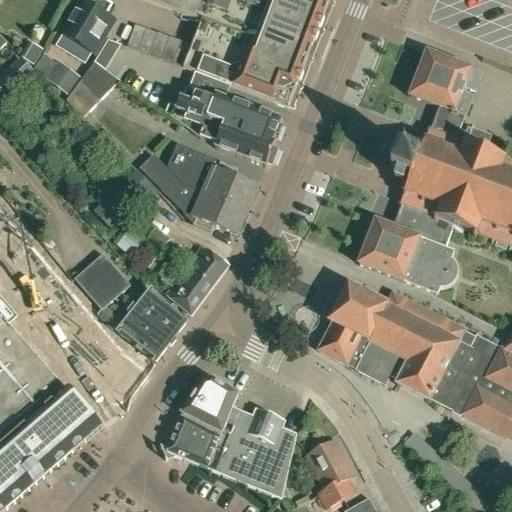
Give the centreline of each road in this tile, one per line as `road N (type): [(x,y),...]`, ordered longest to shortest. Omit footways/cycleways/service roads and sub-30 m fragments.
road 1 (secondary): [(214,327),(277,213),(359,0)]
road 2 (unclassified): [(406,511),(368,437),(343,407),(307,376),(214,327)]
road 3 (secondary): [(76,511),(133,441),(156,393),(214,327)]
